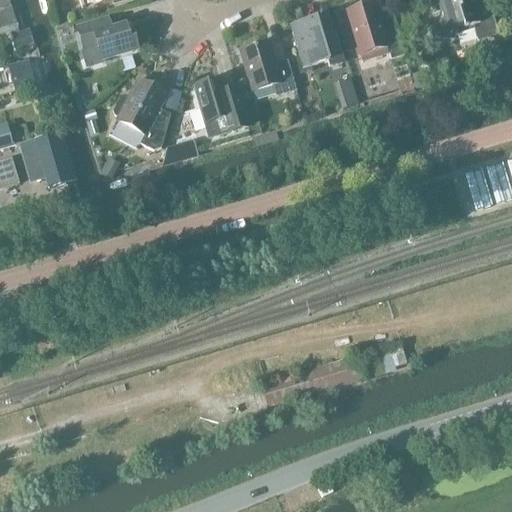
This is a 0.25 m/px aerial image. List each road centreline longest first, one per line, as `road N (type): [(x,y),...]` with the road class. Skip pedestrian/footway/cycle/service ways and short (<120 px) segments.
road 1 (unclassified): [(0,282),(511,134)]
road 2 (tertiary): [(202,511),(363,447),(511,402)]
